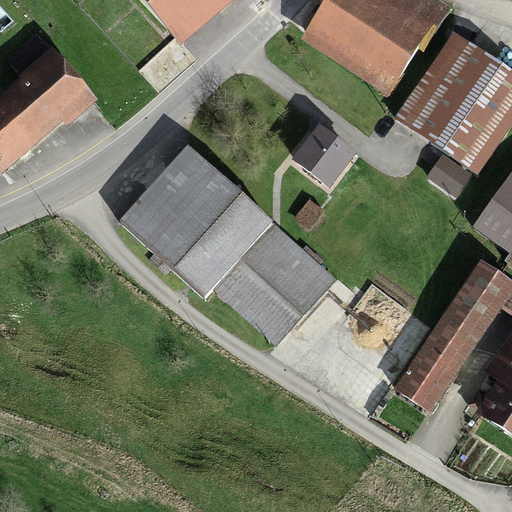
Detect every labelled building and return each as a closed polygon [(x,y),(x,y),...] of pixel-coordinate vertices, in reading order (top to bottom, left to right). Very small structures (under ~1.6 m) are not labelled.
[(134,0),(174,50),(237,0),(134,0)] [(335,0),(302,48),(388,106),(449,18),(424,1),(418,9),(404,0),(335,0)] [(395,126),(473,182),(511,128),(511,85),(455,44),(395,126)] [(0,106),(0,179),(89,108),(50,60),(13,90),(16,94),(0,106)] [(314,137),(289,171),(328,200),(353,166),(314,137)] [(211,297),(273,353),(332,288),(267,229),(263,234),(183,162),(120,232),(202,306),(211,297)] [(511,322),(511,291),(479,270),(394,399),(430,422),(500,315),(511,322)] [(511,338),(484,382),(497,391),(475,425),(511,448),(511,338)]
